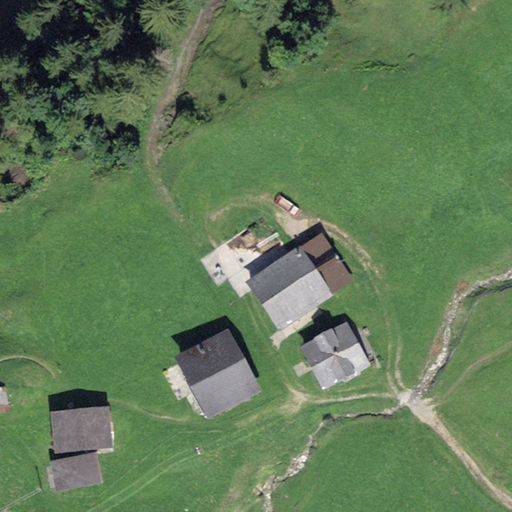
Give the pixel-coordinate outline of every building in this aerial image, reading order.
[(296,254),(250,284),(279,327),(325,296),(296,254)] [(345,328),(307,348),(327,383),(364,363),(345,328)] [(227,336),(182,360),(209,411),(254,387),(227,336)] [(108,409),(57,416),(61,449),(112,443),(108,409)] [(94,456),(55,465),(60,487),(99,478),(94,456)]
